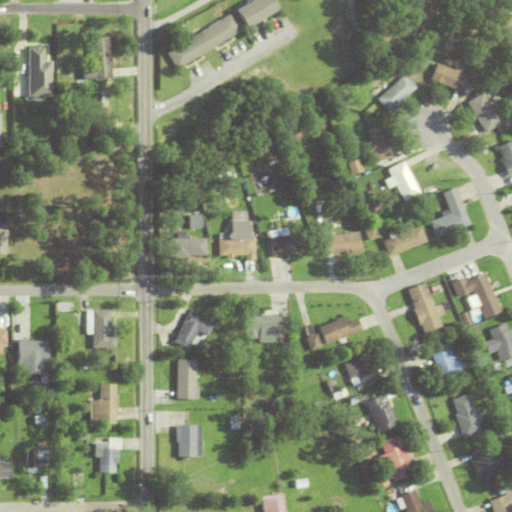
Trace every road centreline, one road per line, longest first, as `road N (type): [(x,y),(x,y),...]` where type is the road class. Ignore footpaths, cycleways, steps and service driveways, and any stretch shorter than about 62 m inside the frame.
road 1 (residential): [(507,240),(373,293),(0,292)]
road 2 (tertiary): [(145,0),(148,511)]
road 3 (residential): [(460,511),(373,293)]
road 4 (residential): [(511,252),(477,173),(410,113)]
road 5 (residential): [(148,507),(0,508)]
road 6 (residential): [(145,11),(0,11)]
